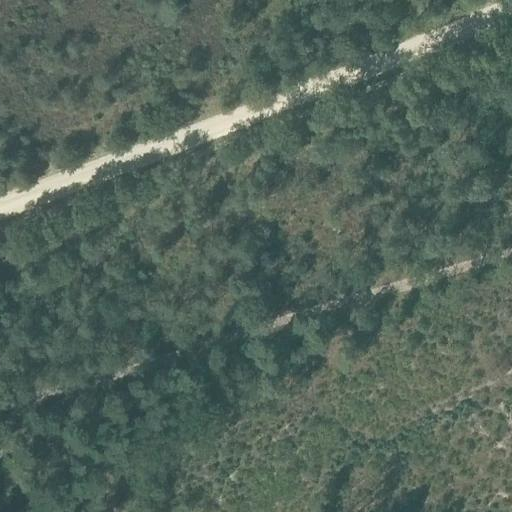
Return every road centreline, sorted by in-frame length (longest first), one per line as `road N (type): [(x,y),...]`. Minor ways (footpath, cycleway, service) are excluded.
road 1 (unclassified): [(0,208),(511,11)]
road 2 (track): [(511,249),(0,403)]
